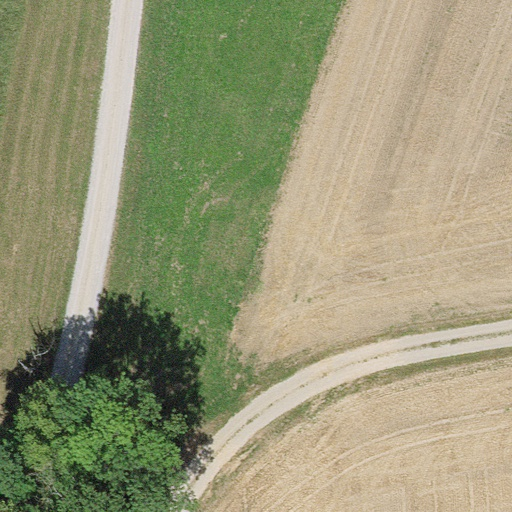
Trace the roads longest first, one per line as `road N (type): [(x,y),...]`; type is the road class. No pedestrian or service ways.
road 1 (track): [(10,511),(86,286),(128,0)]
road 2 (track): [(175,511),(277,396),(328,370),(511,327)]
